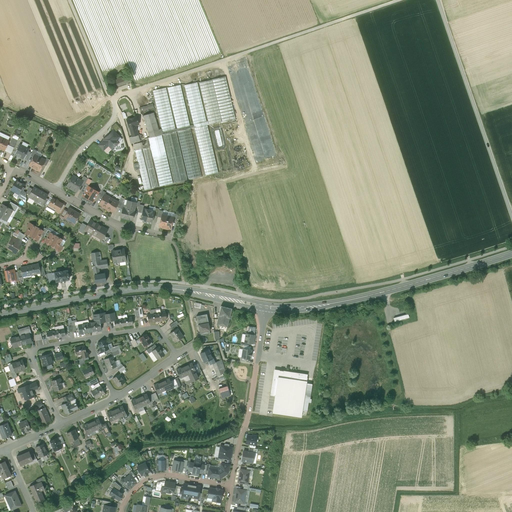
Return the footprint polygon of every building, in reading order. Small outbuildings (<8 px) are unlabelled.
[(175,129),(162,132),(163,135),(176,132),(177,132),(190,129),(190,128),(194,128),(207,125),(235,119),(225,77),(199,83),(208,121),(206,122),(193,125),(190,126),(177,129),(175,129)] [(121,78),(116,79),(116,82),(115,83),(116,86),(128,82),(126,79),(122,80),(121,78)] [(197,82),(184,85),(193,125),(206,122),(197,82)] [(180,85),(167,88),(177,129),(190,126),(180,85)] [(166,88),(152,91),(161,129),(162,132),(175,129),(166,88)] [(154,108),(140,112),(141,117),(143,116),(153,113),(155,112),(154,108)] [(153,113),(143,116),(148,133),(158,130),(153,113)] [(136,117),(126,120),(129,128),(135,126),(139,125),(136,117)] [(207,125),(194,128),(205,176),(218,173),(207,125)] [(135,126),(129,128),(132,137),(129,138),(131,144),(140,141),(135,126)] [(190,129),(177,132),(188,180),(202,177),(190,128),(190,129)] [(158,130),(148,133),(149,138),(162,135),(163,135),(162,132),(161,129),(158,130)] [(113,130),(103,140),(104,141),(98,145),(103,150),(108,146),(112,149),(119,143),(116,140),(120,137),(113,130)] [(176,132),(163,135),(174,183),(187,180),(176,132)] [(149,138),(148,138),(159,187),(173,183),(162,135),(149,138)] [(9,141),(0,136),(0,148),(4,151),(7,145),(9,141)] [(12,138),(9,145),(14,148),(17,140),(12,138)] [(147,141),(134,144),(135,151),(141,149),(142,149),(149,147),(147,141)] [(9,145),(7,145),(4,151),(11,154),(14,148),(9,145)] [(15,157),(25,163),(31,151),(21,145),(15,157)] [(149,147),(142,149),(151,188),(158,187),(149,147)] [(135,151),(144,190),(151,189),(141,149),(135,151)] [(33,157),(29,165),(34,168),(40,158),(35,155),(33,157)] [(45,161),(40,158),(34,168),(39,171),(43,164),(45,161)] [(81,181),(73,176),(71,179),(70,179),(68,182),(68,184),(67,187),(77,192),(81,185),(83,182),(81,181)] [(23,184),(16,180),(11,190),(15,193),(15,191),(19,193),(22,187),(23,184)] [(83,187),(81,191),(84,193),(88,187),(90,188),(91,187),(85,183),(83,187)] [(47,195),(34,187),(28,197),(42,205),(46,198),(47,195)] [(93,187),(92,187),(91,189),(90,188),(88,187),(84,193),(83,196),(93,202),(98,192),(95,191),(96,190),(95,188),(94,187),(93,187)] [(105,195),(102,198),(99,204),(104,207),(104,208),(106,209),(112,199),(105,195)] [(63,204),(52,199),(46,209),(53,213),(55,210),(59,211),(63,204)] [(118,202),(112,199),(106,209),(107,210),(107,209),(113,212),(116,207),(119,203),(118,202)] [(136,203),(127,201),(126,205),(125,205),(122,208),(122,210),(120,218),(132,220),(136,203)] [(18,206),(10,202),(7,207),(12,210),(15,212),(18,206)] [(7,207),(2,204),(0,208),(0,210),(9,216),(12,210),(7,207)] [(74,211),(69,208),(68,211),(64,217),(64,218),(70,221),(72,220),(75,222),(77,222),(78,220),(77,219),(80,214),(76,212),(75,213),(74,212),(74,211)] [(143,208),(142,213),(140,220),(143,220),(142,223),(146,223),(149,210),(143,208)] [(64,209),(59,217),(64,219),(64,218),(64,217),(68,211),(64,209)] [(9,216),(0,210),(0,217),(1,218),(6,221),(9,216)] [(154,211),(149,210),(146,223),(149,224),(149,222),(152,222),(154,216),(155,211),(154,211)] [(162,215),(161,218),(159,226),(165,228),(167,216),(162,215)] [(173,218),(167,216),(165,228),(171,229),(173,220),(173,218)] [(94,222),(91,220),(87,226),(85,230),(92,234),(97,224),(94,222)] [(82,223),(78,231),(83,234),(85,230),(87,226),(82,223)] [(31,224),(25,233),(31,237),(37,227),(31,224)] [(103,228),(97,224),(92,234),(101,239),(102,240),(104,235),(107,230),(103,227),(103,228)] [(37,227),(31,237),(37,240),(40,235),(43,231),(42,231),(37,227)] [(50,233),(48,237),(45,242),(51,245),(56,236),(50,233)] [(109,238),(104,235),(102,240),(101,239),(100,242),(105,245),(109,238)] [(65,241),(56,236),(51,245),(56,249),(57,249),(59,245),(62,247),(65,241)] [(20,244),(11,239),(9,244),(10,244),(8,248),(13,251),(12,251),(15,253),(17,250),(18,250),(20,247),(19,246),(20,244)] [(107,261),(100,262),(98,252),(91,253),(94,275),(99,274),(98,268),(108,267),(107,261)] [(38,264),(29,266),(31,275),(40,273),(39,267),(38,264)] [(29,266),(21,268),(21,270),(22,276),(23,276),(31,275),(29,266)] [(14,270),(5,271),(6,275),(5,276),(6,279),(7,280),(7,281),(8,281),(9,282),(11,281),(12,280),(15,279),(16,279),(14,272),(14,270)] [(67,270),(54,273),(56,282),(60,281),(60,282),(65,281),(65,280),(69,280),(67,270)] [(99,274),(94,275),(95,284),(106,282),(104,273),(99,274)] [(231,309),(220,306),(218,315),(216,324),(222,326),(227,327),(229,318),(231,309)] [(165,312),(156,314),(157,321),(166,320),(165,312)] [(408,312),(392,317),(394,322),(410,318),(408,312)] [(104,313),(93,315),(93,316),(93,318),(94,318),(94,322),(89,323),(90,332),(101,330),(100,323),(106,322),(105,319),(105,315),(104,313)] [(105,319),(106,322),(114,321),(114,320),(115,320),(114,313),(105,315),(105,319)] [(156,313),(147,315),(148,322),(157,321),(156,314),(156,313)] [(206,314),(196,316),(200,332),(210,330),(206,314)] [(132,317),(123,319),(124,326),(133,325),(132,317)] [(115,320),(114,320),(114,321),(115,328),(124,326),(123,319),(115,320)] [(88,320),(80,322),(80,325),(75,325),(76,328),(78,328),(79,334),(90,332),(89,323),(88,320)] [(29,327),(18,330),(20,336),(29,333),(29,334),(31,333),(29,327)] [(64,329),(55,331),(57,338),(65,336),(64,329)] [(173,331),(170,334),(173,338),(172,339),(175,343),(183,337),(177,329),(173,331)] [(55,331),(46,333),(48,340),(57,338),(55,331)] [(29,333),(20,336),(22,344),(27,343),(27,344),(32,342),(29,334),(29,333)] [(151,342),(146,334),(139,338),(142,342),(141,342),(145,347),(151,342)] [(253,344),(254,335),(246,334),(244,343),(253,344)] [(20,336),(10,339),(13,348),(18,347),(17,346),(22,344),(20,336)] [(105,340),(97,343),(101,352),(105,351),(109,349),(110,348),(110,349),(112,348),(110,344),(107,345),(105,340)] [(155,344),(146,350),(149,354),(152,352),(152,351),(157,348),(155,344)] [(84,346),(75,348),(77,355),(81,354),(82,358),(83,358),(88,357),(87,353),(86,353),(84,346)] [(164,355),(159,347),(157,348),(152,351),(152,352),(157,359),(157,360),(164,355)] [(251,350),(243,349),(241,358),(246,359),(250,360),(250,356),(251,357),(251,353),(251,350)] [(208,350),(200,353),(204,362),(209,360),(211,364),(213,364),(212,364),(214,363),(212,359),(208,350)] [(61,352),(55,355),(57,360),(63,358),(61,352)] [(157,359),(152,352),(149,354),(154,361),(157,359)] [(50,353),(41,356),(43,362),(42,362),(43,366),(53,363),(50,353)] [(108,358),(104,360),(108,370),(116,367),(112,357),(112,356),(108,358)] [(22,360),(12,364),(8,366),(13,379),(8,380),(11,387),(15,385),(16,384),(15,383),(19,382),(17,377),(16,373),(19,372),(19,371),(25,368),(22,360)] [(221,360),(214,363),(212,364),(213,364),(215,370),(224,367),(221,360)] [(192,363),(184,367),(188,376),(191,382),(196,379),(193,372),(195,371),(192,363)] [(91,367),(82,371),(85,378),(94,374),(91,367)] [(184,367),(176,370),(180,378),(184,376),(185,377),(188,376),(184,367)] [(224,367),(215,370),(218,377),(225,372),(224,367)] [(211,382),(205,369),(201,371),(207,384),(211,382)] [(307,374),(274,369),(270,395),(275,396),(273,413),(301,417),(302,411),(307,411),(308,402),(311,403),(311,399),(310,399),(312,385),(306,384),(307,374)] [(119,374),(112,379),(118,387),(125,382),(119,374)] [(59,378),(51,381),(55,391),(63,388),(59,378)] [(169,379),(161,382),(166,391),(169,390),(168,389),(173,387),(173,386),(170,381),(169,379)] [(30,384),(17,389),(19,393),(23,391),(26,400),(34,396),(32,389),(34,389),(34,390),(38,388),(36,382),(30,385),(30,384)] [(161,382),(154,386),(157,394),(162,392),(162,393),(166,391),(161,382)] [(100,386),(91,392),(95,399),(105,394),(100,386)] [(219,388),(222,398),(231,396),(228,386),(219,388)] [(68,395),(63,398),(65,403),(69,402),(74,399),(72,394),(68,395)] [(147,394),(139,398),(143,407),(146,405),(146,404),(150,402),(147,394)] [(139,398),(131,401),(135,409),(139,407),(140,408),(143,407),(139,398)] [(65,403),(61,405),(65,414),(78,408),(76,403),(74,404),(71,406),(69,402),(65,403)] [(44,408),(41,409),(40,409),(38,406),(36,407),(42,420),(40,421),(42,425),(50,421),(46,412),(46,411),(44,408)] [(122,406),(115,410),(118,418),(124,415),(126,414),(122,406)] [(115,410),(107,413),(110,421),(113,420),(118,418),(115,410)] [(99,419),(91,422),(94,431),(100,428),(102,427),(101,426),(102,426),(99,419)] [(26,420),(21,423),(22,424),(19,425),(23,433),(31,430),(29,426),(26,420)] [(91,422),(83,426),(87,434),(89,433),(94,431),(91,422)] [(7,423),(0,425),(0,439),(8,436),(12,435),(11,435),(10,432),(11,432),(10,432),(7,423)] [(102,426),(101,426),(102,427),(100,428),(101,431),(102,431),(105,435),(110,433),(106,424),(102,426)] [(74,430),(66,433),(70,442),(78,438),(74,430)] [(246,443),(246,444),(250,444),(254,445),(256,436),(253,435),(252,437),(248,436),(246,443)] [(57,438),(50,441),(54,451),(62,448),(60,444),(57,438)] [(78,438),(70,442),(73,448),(81,445),(78,438)] [(43,444),(35,447),(40,457),(42,457),(43,460),(48,458),(46,455),(48,454),(43,444)] [(220,448),(218,458),(224,459),(230,459),(232,448),(228,447),(224,446),(220,446),(220,448)] [(248,452),(243,451),(242,461),(252,463),(254,453),(248,452)] [(29,452),(16,457),(20,466),(33,460),(30,455),(29,452)] [(157,470),(165,470),(165,468),(165,460),(157,460),(157,470)] [(172,470),(182,472),(183,467),(183,462),(180,462),(180,460),(177,460),(177,461),(174,460),(172,470)] [(205,473),(207,466),(200,465),(200,461),(194,460),(194,464),(190,463),(188,471),(192,472),(192,474),(198,475),(198,473),(205,474),(205,473)] [(4,462),(0,463),(0,471),(3,478),(10,475),(4,462)] [(149,471),(145,463),(137,467),(138,470),(137,470),(139,474),(140,473),(141,476),(143,475),(144,476),(147,474),(147,473),(149,472),(149,471)] [(208,474),(208,476),(220,479),(228,473),(229,465),(221,464),(220,468),(218,470),(209,469),(208,474)] [(246,470),(240,469),(238,483),(247,484),(248,478),(249,471),(246,470)] [(90,471),(86,473),(90,480),(94,477),(90,471)] [(134,483),(136,481),(133,478),(130,474),(124,479),(122,479),(121,480),(120,482),(122,484),(124,484),(127,488),(131,485),(132,486),(134,484),(134,483)] [(11,481),(5,483),(8,489),(13,487),(11,481)] [(113,488),(118,491),(121,487),(114,481),(111,487),(113,488)] [(37,484),(30,487),(29,486),(29,487),(36,503),(44,500),(41,491),(45,490),(41,482),(37,484)] [(170,492),(173,493),(174,485),(175,483),(165,482),(164,489),(163,491),(166,492),(170,493),(170,492)] [(197,499),(198,499),(199,493),(200,487),(184,484),(183,487),(181,487),(180,493),(182,493),(181,498),(187,499),(188,497),(197,499)] [(109,495),(119,501),(123,494),(118,491),(113,488),(109,495)] [(212,501),(221,503),(223,491),(209,488),(208,490),(207,497),(213,498),(212,501)] [(246,491),(237,489),(234,502),(240,503),(243,504),(246,491)] [(21,506),(15,491),(5,495),(8,504),(10,503),(13,509),(11,510),(21,506)] [(70,503),(62,508),(64,511),(67,511),(69,511),(73,509),(70,503)]
